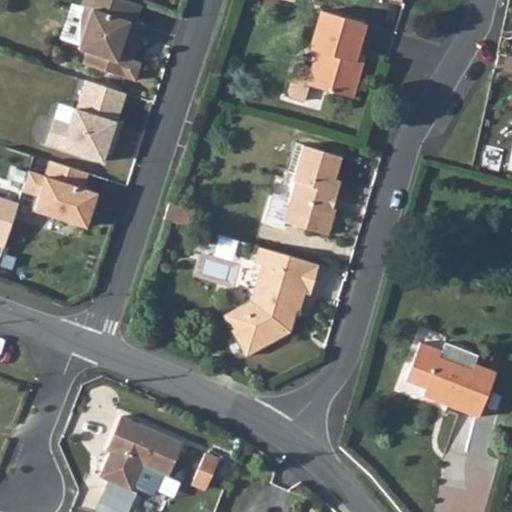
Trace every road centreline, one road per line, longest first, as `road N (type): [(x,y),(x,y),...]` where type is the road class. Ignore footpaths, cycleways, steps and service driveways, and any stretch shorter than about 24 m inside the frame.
road 1 (residential): [(280,430),(341,369),(408,142),(480,25),(486,0)]
road 2 (residential): [(206,0),(97,354)]
road 3 (residential): [(97,354),(280,430)]
road 4 (residential): [(76,346),(39,437),(34,485)]
road 5 (residential): [(280,430),(337,474),(369,511)]
